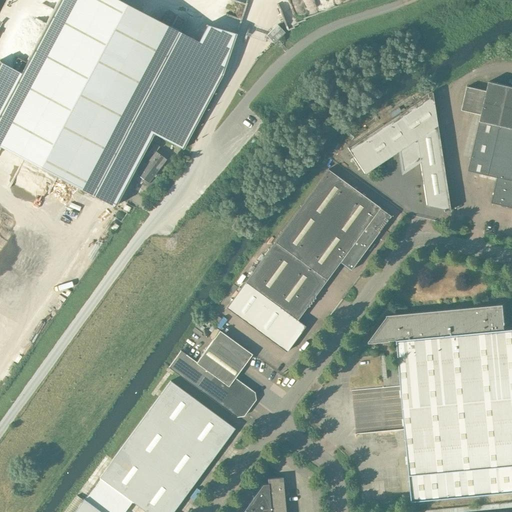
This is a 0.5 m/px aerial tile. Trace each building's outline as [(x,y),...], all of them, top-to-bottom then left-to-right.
[(0,60),(0,146),(94,196),(94,195),(115,206),(154,134),(184,149),(220,83),(221,80),(222,80),(231,53),(237,35),(208,26),(200,41),(181,31),(121,0),(58,0),(20,71),(0,60)] [(232,0),(229,13),(243,17),(247,3),(237,0),(232,0)] [(275,41),(286,31),(280,24),(269,34),(275,41)] [(467,86),(462,106),(482,111),(468,170),(497,177),(492,202),(511,207),(511,86),(489,81),(487,91),(467,86)] [(399,151),(402,171),(419,159),(426,205),(450,211),(432,91),(347,148),(364,174),(399,151)] [(148,160),(144,165),(155,173),(166,159),(155,151),(158,147),(154,144),(145,156),(150,159),(149,160),(148,160)] [(136,170),(132,177),(140,183),(141,181),(147,185),(155,173),(144,165),(139,172),(136,170)] [(373,243),(372,242),(391,215),(328,169),(260,261),(313,298),(315,298),(315,296),(340,262),(351,270),(367,248),(368,249),(373,243)] [(313,301),(313,298),(260,261),(226,308),(287,352),(305,326),(297,320),(307,306),(309,306),(309,304),(311,303),(311,301),(313,301)] [(511,328),(505,330),(504,325),(505,325),(503,304),(387,315),(387,317),(369,341),(369,343),(390,341),(390,340),(397,340),(412,501),(511,491),(511,328)] [(254,392),(235,377),(252,354),(219,330),(196,362),(180,350),(168,367),(236,417),(244,415),(256,399),(254,392)] [(172,511),(235,428),(225,421),(170,381),(99,477),(146,511),(172,511)] [(285,511),(282,477),(267,478),(268,483),(262,484),(242,511),(285,511)] [(102,511),(84,498),(73,511),(102,511)]
